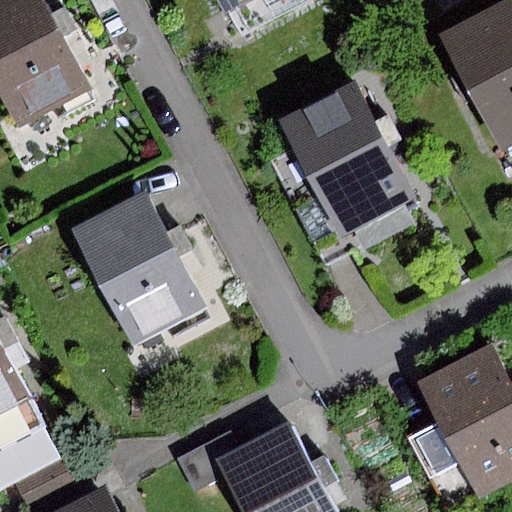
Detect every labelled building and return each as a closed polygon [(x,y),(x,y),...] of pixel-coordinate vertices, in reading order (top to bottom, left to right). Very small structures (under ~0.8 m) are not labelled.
[(0,0),(0,93),(20,131),(93,92),(73,56),(88,49),(64,6),(50,13),(42,0),(0,0)] [(222,0),(230,14),(254,0),(222,0)] [(511,0),(506,0),(438,36),(500,153),(511,146),(511,0)] [(355,84),(284,120),(300,150),(274,163),(320,253),(416,205),(355,84)] [(147,192),(73,230),(131,344),(205,307),(187,273),(201,265),(184,231),(170,238),(147,192)] [(0,450),(45,428),(16,371),(29,365),(0,308),(0,307),(0,450)] [(511,373),(497,342),(426,376),(447,419),(468,463),(484,496),(511,482),(511,373)] [(468,463),(447,419),(414,435),(437,479),(468,463)] [(227,478),(245,511),(335,511),(332,507),(347,499),(324,454),(308,462),(288,425),(242,449),(218,462),(227,478)] [(218,462),(242,449),(233,432),(179,459),(197,493),(227,478),(218,462)] [(61,460),(15,482),(29,511),(34,511),(77,492),(61,460)] [(119,511),(109,488),(54,511),(119,511)]
